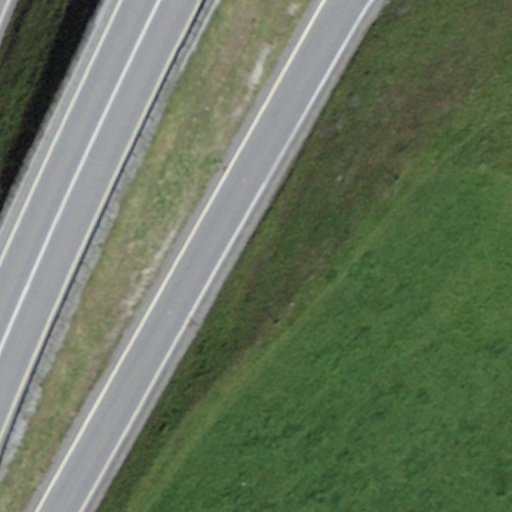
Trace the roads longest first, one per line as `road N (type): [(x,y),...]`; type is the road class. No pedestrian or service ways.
road 1 (primary): [(60,511),(347,0)]
road 2 (primary): [(165,0),(0,350)]
